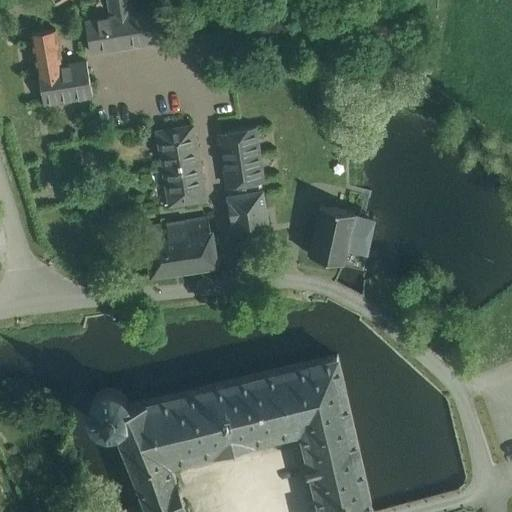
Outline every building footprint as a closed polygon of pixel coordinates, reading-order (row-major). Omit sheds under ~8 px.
[(119,0),(107,0),(111,17),(122,15),(119,0)] [(130,0),(119,0),(122,15),(133,14),(130,0)] [(133,14),(122,15),(127,46),(165,40),(159,9),(133,14)] [(111,17),(85,22),(90,52),(127,46),(122,15),(111,17)] [(248,25),(200,33),(208,52),(250,39),(248,25)] [(80,28),(62,30),(65,47),(83,45),(80,28)] [(56,32),(33,36),(36,56),(56,53),(60,52),(56,32)] [(83,45),(65,47),(68,65),(73,98),(91,95),(83,45)] [(68,65),(58,67),(56,53),(36,56),(38,70),(39,70),(45,103),(73,98),(68,65)] [(193,125),(158,131),(160,145),(163,166),(199,160),(193,125)] [(255,126),(219,132),(227,185),(245,181),(264,178),(255,126)] [(158,131),(147,133),(149,147),(160,145),(158,131)] [(199,160),(163,166),(171,212),(207,207),(199,160)] [(245,181),(227,185),(229,196),(247,193),(246,186),(247,186),(247,184),(246,184),(245,181)] [(247,193),(229,196),(235,226),(266,221),(261,191),(247,193)] [(330,206),(319,204),(308,253),(345,262),(348,248),(366,252),(374,216),(330,206)] [(208,217),(178,222),(182,245),(186,244),(189,267),(216,263),(208,217)] [(178,222),(146,227),(147,239),(152,272),(153,273),(189,267),(186,244),(182,245),(178,222)] [(147,239),(135,241),(140,274),(152,272),(147,239)] [(350,266),(365,269),(367,253),(352,250),(350,266)] [(188,511),(169,461),(302,428),(321,511),(373,511),(372,507),(372,508),(338,356),(128,405),(126,400),(122,396),(118,393),(112,391),(106,390),(99,393),(94,398),(90,405),(89,413),(91,420),(96,426),(103,430),(110,431),(118,430),(149,511),(188,511)]
